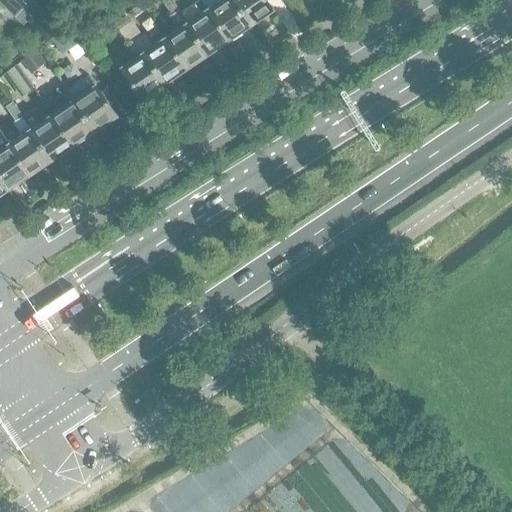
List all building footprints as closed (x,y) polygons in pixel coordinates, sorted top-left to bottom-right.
[(0,0),(15,16),(23,8),(15,0),(0,0)] [(23,7),(32,16),(40,7),(32,0),(15,0),(23,8),(23,7)] [(162,0),(173,15),(179,11),(171,0),(162,0)] [(229,38),(209,8),(203,0),(200,0),(180,13),(185,21),(207,53),(229,38)] [(229,38),(251,24),(235,0),(221,0),(209,8),(229,38)] [(273,9),(267,0),(235,0),(251,24),(273,9)] [(166,37),(154,46),(145,33),(143,34),(133,20),(126,25),(165,82),(186,68),(166,37)] [(186,68),(207,53),(185,21),(177,27),(178,29),(166,37),(186,68)] [(119,29),(130,45),(136,54),(134,56),(135,58),(122,67),(143,97),(165,82),(126,25),(119,29)] [(20,49),(12,40),(4,47),(13,57),(20,49)] [(43,59),(38,50),(23,60),(29,69),(43,59)] [(72,97),(94,129),(116,114),(95,84),(82,93),(81,92),(72,97)] [(13,102),(23,117),(30,112),(20,97),(13,102)] [(71,144),(94,129),(72,97),(64,103),(65,105),(51,114),(71,144)] [(17,121),(23,117),(13,102),(6,106),(17,121)] [(51,158),(71,144),(51,114),(39,122),(38,120),(29,126),(51,158)] [(29,173),(51,158),(29,126),(21,132),(22,134),(9,143),(29,173)] [(0,176),(7,187),(29,173),(9,143),(0,148),(0,176)]
